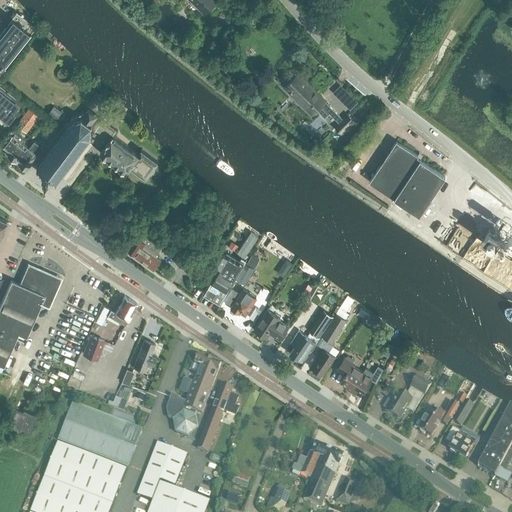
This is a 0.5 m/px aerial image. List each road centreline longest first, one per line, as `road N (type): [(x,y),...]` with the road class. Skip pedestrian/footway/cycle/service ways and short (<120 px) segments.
road 1 (tertiary): [(478,511),(0,179)]
road 2 (tertiary): [(511,198),(377,91),(288,0)]
